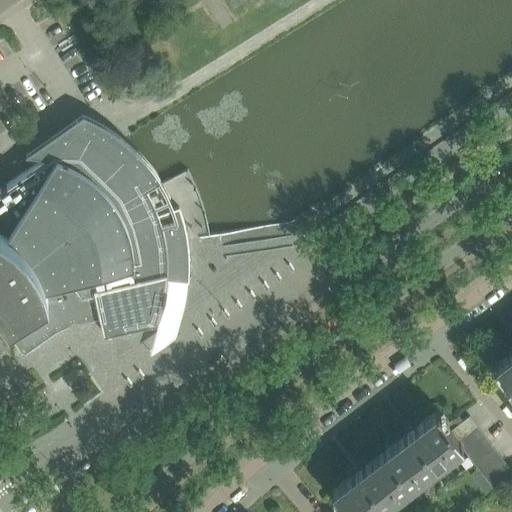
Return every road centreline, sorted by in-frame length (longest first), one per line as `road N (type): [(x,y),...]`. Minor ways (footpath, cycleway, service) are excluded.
road 1 (secondary): [(511,164),(27,511)]
road 2 (secondary): [(128,511),(287,375),(511,214)]
road 3 (residential): [(263,458),(426,331)]
road 4 (residential): [(511,430),(426,331)]
